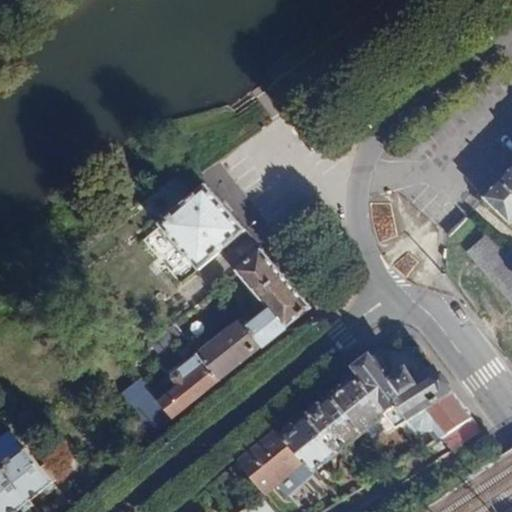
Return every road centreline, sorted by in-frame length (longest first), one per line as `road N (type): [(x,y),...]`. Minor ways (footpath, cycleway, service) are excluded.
road 1 (residential): [(511,41),(371,140),(354,205),(386,299)]
road 2 (residential): [(386,299),(128,511)]
road 3 (residential): [(386,299),(423,321),(484,380),(511,424)]
